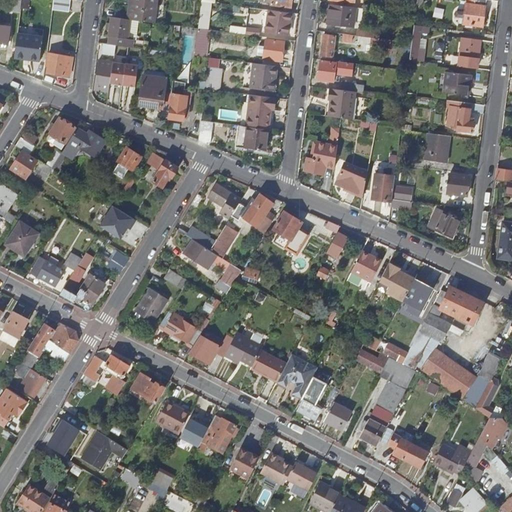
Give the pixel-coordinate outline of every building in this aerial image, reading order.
[(52,0),(52,8),(69,10),(69,0),(52,0)] [(130,17),(154,20),(155,0),(131,0),(130,16),(130,17)] [(465,0),(465,8),(459,7),(458,13),(464,14),(463,22),(483,24),(485,0),(465,0)] [(355,5),(329,2),(327,21),(353,25),(355,5)] [(290,11),(274,9),(272,32),(287,33),(290,11)] [(108,42),(128,44),(137,46),(138,38),(127,36),(130,17),(112,15),(108,42)] [(198,19),(198,26),(205,27),(212,28),(213,21),(198,19)] [(0,21),(0,41),(7,43),(9,23),(0,21)] [(425,24),(414,22),(413,29),(420,30),(420,31),(425,31),(425,24)] [(409,58),(417,59),(420,31),(420,30),(413,29),(411,41),(409,58)] [(197,32),(195,47),(202,47),(204,33),(197,32)] [(335,34),(324,32),(321,53),(332,54),(335,34)] [(357,34),(343,32),(342,38),(357,40),(358,34),(357,34)] [(17,34),(14,55),(39,59),(41,36),(17,34)] [(368,35),(358,34),(357,40),(368,42),(368,39),(368,35)] [(391,38),(368,35),(368,39),(371,39),(370,43),(390,46),(391,38)] [(459,65),(477,67),(481,38),(463,36),(459,65)] [(284,40),(266,38),(263,58),(281,60),(284,40)] [(46,54),(44,64),(47,64),(46,71),(64,73),(64,72),(67,72),(70,54),(53,53),(53,52),(48,51),(47,54),(46,54)] [(113,61),(99,59),(95,86),(109,88),(110,80),(135,84),(138,63),(113,59),(113,61)] [(353,61),(336,59),(336,61),(320,59),(318,77),(333,79),(334,71),(352,74),(353,61)] [(276,64),(254,61),(251,87),(276,90),(279,75),(275,74),(276,64)] [(207,88),(222,88),(223,67),(208,66),(207,88)] [(467,80),(469,81),(470,74),(447,71),(444,91),(465,93),(467,80)] [(163,104),(167,76),(143,73),(140,101),(163,104)] [(173,77),(167,76),(163,104),(162,115),(168,115),(172,86),(173,77)] [(170,116),(187,118),(187,113),(190,113),(193,86),(185,86),(186,78),(173,77),(172,86),(174,86),(170,116)] [(340,87),(355,89),(356,81),(341,79),(340,87)] [(329,114),(341,116),(357,118),(361,90),(355,89),(340,87),(332,86),(330,96),(333,97),(332,104),(330,104),(329,114)] [(246,124),(267,127),(268,122),(270,107),(273,107),(275,96),(250,93),(246,124)] [(470,101),(447,98),(446,104),(449,104),(446,124),(457,125),(456,129),(472,131),(473,121),(467,120),(470,101)] [(50,132),(66,142),(76,126),(60,117),(50,132)] [(374,129),(376,120),(368,119),(368,125),(367,128),(374,129)] [(237,139),(244,140),(246,124),(238,123),(237,139)] [(244,140),(244,145),(244,146),(265,149),(267,127),(246,124),(244,140)] [(207,142),(209,126),(200,125),(199,138),(207,142)] [(88,133),(77,127),(62,151),(52,167),(57,170),(67,153),(73,157),(80,146),(96,156),(106,139),(90,129),(88,133)] [(331,142),(337,143),(339,127),(336,127),(335,134),(332,134),(331,142)] [(28,131),(23,139),(35,146),(40,138),(28,131)] [(449,134),(427,131),(424,159),(446,162),(449,134)] [(35,146),(23,139),(20,137),(16,144),(30,154),(35,146)] [(335,167),(337,145),(317,141),(313,158),(308,157),(305,168),(323,172),(325,164),(335,167)] [(103,154),(110,159),(117,147),(110,143),(103,154)] [(57,148),(47,164),(52,167),(62,151),(57,148)] [(118,162),(132,171),(142,156),(127,148),(118,162)] [(169,181),(183,160),(176,157),(156,149),(148,160),(151,162),(150,164),(160,170),(152,181),(162,187),(167,179),(169,181)] [(12,169),(26,179),(38,161),(24,151),(12,169)] [(396,155),(395,162),(410,164),(411,157),(396,155)] [(362,192),(367,168),(360,167),(345,160),(336,181),(362,192)] [(34,171),(43,178),(51,168),(42,161),(34,171)] [(511,169),(496,167),(494,178),(506,180),(511,180),(511,173),(511,169)] [(392,184),(394,173),(374,170),(370,198),(390,201),(391,197),(392,184)] [(446,192),(465,194),(468,175),(449,172),(446,192)] [(124,190),(128,193),(133,185),(129,182),(124,190)] [(220,213),(230,219),(231,217),(239,204),(242,200),(216,184),(207,197),(223,207),(220,213)] [(392,184),(391,197),(390,201),(390,204),(398,205),(399,198),(409,199),(411,187),(392,184)] [(0,188),(0,216),(11,224),(15,218),(7,212),(17,195),(2,185),(0,188)] [(262,220),(271,225),(275,218),(267,213),(272,204),(259,197),(248,213),(245,211),(247,208),(239,204),(231,217),(238,221),(241,217),(249,223),(252,220),(259,224),(262,220)] [(399,198),(398,205),(410,207),(411,199),(409,199),(399,198)] [(101,226),(121,239),(128,228),(129,226),(132,227),(136,220),(113,206),(101,226)] [(443,209),(442,209),(440,208),(439,208),(438,208),(436,208),(435,208),(434,208),(427,224),(451,235),(459,217),(443,209)] [(273,230),(291,240),(302,223),(284,212),(273,230)] [(511,222),(502,221),(497,257),(511,258),(511,222)] [(6,244),(20,253),(27,242),(31,245),(38,234),(20,223),(6,244)] [(192,228),(187,236),(199,243),(200,244),(210,251),(215,243),(192,228)] [(231,232),(225,228),(223,231),(217,240),(218,241),(212,250),(222,256),(232,241),(227,238),(231,232)] [(327,253),(337,258),(347,239),(338,234),(327,253)] [(24,256),(31,245),(27,242),(20,253),(24,256)] [(222,277),(233,284),(237,278),(242,271),(210,251),(200,244),(199,243),(190,257),(207,267),(214,258),(226,265),(226,267),(228,269),(222,277)] [(380,263),(361,252),(350,272),(370,283),(380,263)] [(93,257),(86,253),(82,260),(75,271),(63,290),(59,297),(75,305),(87,311),(105,283),(90,274),(80,289),(78,288),(74,294),(70,292),(93,257)] [(64,264),(65,265),(75,271),(82,260),(71,253),(64,264)] [(38,277),(54,285),(63,270),(47,261),(44,266),(41,264),(37,272),(40,273),(38,277)] [(65,265),(63,270),(54,285),(63,290),(75,271),(65,265)] [(389,267),(387,266),(379,282),(388,286),(384,292),(402,302),(413,280),(396,271),(397,269),(390,265),(389,267)] [(174,273),(175,271),(169,268),(163,278),(182,289),(187,280),(174,273)] [(318,273),(326,277),(328,272),(321,268),(318,273)] [(243,277),(254,283),(258,274),(247,269),(243,277)] [(432,290),(413,280),(402,302),(421,312),(432,290)] [(446,291),(441,289),(434,302),(441,305),(439,308),(471,325),(483,303),(449,285),(446,291)] [(167,301),(149,289),(135,310),(135,312),(133,316),(149,326),(152,322),(153,323),(167,301)] [(28,320),(6,309),(0,317),(0,327),(20,338),(28,320)] [(199,327),(170,310),(161,325),(194,346),(202,334),(206,327),(207,326),(211,319),(206,316),(199,327)] [(450,327),(428,314),(426,318),(402,365),(408,368),(414,371),(431,339),(441,344),(450,327)] [(56,331),(44,324),(19,362),(30,369),(33,364),(44,347),(39,345),(44,338),(57,346),(70,353),(78,340),(75,331),(64,325),(61,323),(56,331)] [(222,344),(202,334),(194,346),(190,353),(210,365),(217,354),(224,358),(225,356),(231,343),(235,336),(228,333),(222,344)] [(262,346),(237,333),(235,336),(231,343),(225,356),(240,364),(243,362),(252,367),(260,351),(262,346)] [(376,349),(381,341),(373,337),(368,347),(375,351),(376,349)] [(401,351),(381,340),(381,341),(376,349),(396,359),(401,351)] [(51,355),(64,364),(70,353),(57,346),(51,355)] [(434,349),(420,370),(463,399),(477,378),(434,349)] [(269,378),(277,382),(286,364),(260,351),(252,367),(269,376),(269,378)] [(387,359),(380,355),(377,359),(362,351),(356,361),(379,373),(387,359)] [(85,374),(92,379),(96,382),(100,375),(99,374),(106,362),(97,355),(85,374)] [(291,355),(286,364),(277,382),(286,386),(288,382),(292,381),(295,383),(297,387),(293,393),(302,398),(313,378),(318,368),(291,355)] [(130,367),(113,356),(106,367),(108,370),(106,373),(114,378),(112,383),(117,386),(130,367)] [(380,373),(406,389),(415,372),(414,371),(408,368),(402,365),(398,363),(388,358),(380,373)] [(50,375),(33,364),(30,369),(34,371),(45,378),(47,379),(50,375)] [(33,396),(45,378),(34,371),(23,390),(33,396)] [(165,388),(157,383),(155,386),(150,382),(150,379),(142,373),(131,388),(156,403),(165,388)] [(89,384),(92,379),(85,374),(81,380),(89,384)] [(326,385),(313,378),(302,398),(301,400),(303,401),(298,411),(305,414),(311,417),(319,421),(326,407),(317,402),(326,385)] [(498,383),(491,379),(480,400),(487,403),(498,383)] [(322,401),(331,405),(332,403),(338,391),(330,386),(322,401)] [(0,421),(6,425),(15,411),(19,414),(29,399),(8,387),(0,400),(0,421)] [(179,408),(166,401),(156,422),(180,435),(190,416),(179,410),(179,408)] [(350,412),(332,403),(331,405),(323,420),(341,430),(350,412)] [(365,425),(362,431),(359,437),(377,446),(392,416),(375,408),(365,425)] [(208,447),(217,451),(225,436),(229,438),(231,433),(233,434),(237,427),(222,420),(222,419),(216,416),(210,427),(200,446),(207,449),(208,447)] [(491,429),(498,418),(489,419),(489,418),(479,437),(486,445),(490,450),(499,434),(491,429)] [(200,446),(210,427),(203,422),(202,425),(196,421),(191,419),(181,437),(199,447),(200,446)] [(48,444),(64,455),(80,430),(64,420),(48,444)] [(110,450),(123,458),(128,451),(100,432),(87,452),(91,455),(87,461),(98,468),(110,450)] [(222,454),(233,434),(231,433),(229,438),(225,436),(217,451),(222,454)] [(393,454),(403,459),(411,444),(394,435),(389,445),(396,449),(393,454)] [(463,468),(476,483),(481,472),(474,468),(486,445),(479,437),(468,458),(463,468)] [(421,449),(411,444),(403,459),(413,465),(421,449)] [(454,475),(455,474),(464,456),(443,445),(437,459),(448,465),(445,470),(454,475)] [(230,468),(249,478),(259,459),(241,449),(230,468)] [(279,457),(271,452),(261,473),(281,483),(283,485),(286,479),(293,467),(290,466),(278,459),(279,457)] [(62,456),(58,463),(69,470),(73,463),(62,456)] [(468,458),(464,456),(455,474),(459,476),(463,468),(468,458)] [(434,464),(445,470),(448,465),(437,459),(434,464)] [(310,470),(295,462),(293,467),(286,479),(308,491),(319,472),(311,468),(310,470)] [(76,483),(84,470),(73,463),(69,470),(64,476),(76,483)] [(135,488),(141,477),(126,469),(121,478),(130,482),(129,484),(135,488)] [(159,471),(153,483),(166,490),(168,491),(174,478),(159,471)] [(17,503),(30,511),(41,511),(51,496),(59,484),(51,479),(42,493),(28,485),(17,503)] [(309,503),(326,511),(330,511),(340,495),(327,488),(328,486),(321,482),(309,503)] [(462,494),(454,489),(447,503),(455,507),(462,494)] [(476,511),(478,511),(486,503),(472,489),(469,492),(468,493),(461,500),(472,511),(476,511)] [(363,511),(365,509),(340,495),(330,511),(363,511)] [(64,511),(69,504),(53,496),(45,511),(64,511)] [(511,511),(511,497),(502,507),(506,511),(511,511)] [(480,511),(488,505),(486,503),(478,511),(480,511)]
